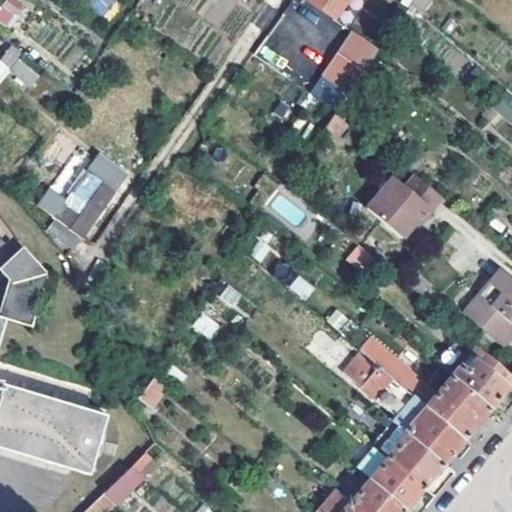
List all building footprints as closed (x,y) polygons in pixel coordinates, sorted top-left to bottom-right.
[(16,0),(6,0),(0,9),(0,19),(6,24),(22,4),(16,0)] [(92,0),(89,4),(102,15),(115,0),(92,0)] [(307,0),(335,18),(347,0),(307,0)] [(406,0),(404,5),(423,17),(433,0),(406,0)] [(327,72),(351,89),(379,48),(354,32),(327,72)] [(16,57),(8,49),(0,59),(0,64),(6,69),(16,57)] [(35,79),(17,64),(11,73),(29,88),(35,79)] [(351,89),(327,72),(312,93),(336,110),(338,109),(350,90),(351,89)] [(350,90),(338,109),(348,118),(362,98),(350,90)] [(511,95),(504,90),(491,106),(511,121),(511,95)] [(336,110),(323,130),(335,138),(348,118),(338,109),(336,110)] [(54,221),(50,231),(73,248),(127,171),(80,139),(34,204),(54,221)] [(443,197),(413,173),(402,185),(391,176),(365,207),(401,237),(411,226),(427,206),(432,210),(443,197)] [(427,206),(411,226),(415,230),(432,210),(427,206)] [(0,448),(90,473),(107,413),(0,382),(0,334),(4,319),(31,327),(46,274),(9,232),(0,240),(0,272),(7,280),(0,302),(0,448)] [(370,233),(361,244),(383,263),(393,252),(370,233)] [(361,274),(375,260),(359,244),(345,257),(361,274)] [(270,274),(241,249),(231,262),(259,286),(270,274)] [(292,281),(293,266),(276,265),(275,279),(292,281)] [(511,278),(502,270),(465,314),(504,346),(511,337),(511,333),(511,331),(511,278)] [(304,300),(314,287),(299,274),(288,287),(304,300)] [(327,335),(295,308),(287,317),(319,344),(327,335)] [(334,308),(325,321),(344,334),(353,322),(334,308)] [(210,339),(220,325),(202,312),(192,326),(210,339)] [(370,337),(359,350),(361,352),(410,394),(421,381),(370,337)] [(452,377),(490,409),(511,383),(511,372),(481,346),(473,355),(471,354),(452,377)] [(394,417),(391,421),(398,426),(443,465),(448,460),(456,450),(464,440),(426,407),(410,394),(361,352),(343,372),(394,417)] [(153,375),(138,396),(152,407),(167,386),(153,375)] [(452,377),(426,407),(464,440),(470,446),(480,434),(489,424),(496,415),(490,409),(452,377)] [(379,449),(388,457),(424,488),(428,483),(443,465),(398,426),(379,449)] [(370,479),(406,510),(424,488),(388,457),(370,479)] [(129,491),(143,476),(130,465),(106,491),(119,502),(129,491)] [(361,511),(404,511),(406,510),(370,479),(361,472),(352,482),(361,490),(351,503),(361,511)] [(119,502),(131,511),(135,511),(143,503),(129,491),(119,502)] [(320,511),(361,511),(351,503),(338,492),(320,511)]
